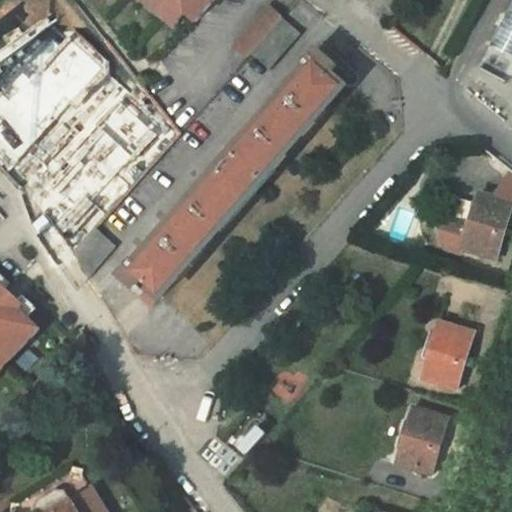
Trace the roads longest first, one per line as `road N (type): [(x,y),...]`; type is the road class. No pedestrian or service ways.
road 1 (residential): [(440,103),(166,433)]
road 2 (residential): [(0,178),(166,433)]
road 3 (residential): [(440,103),(308,0)]
